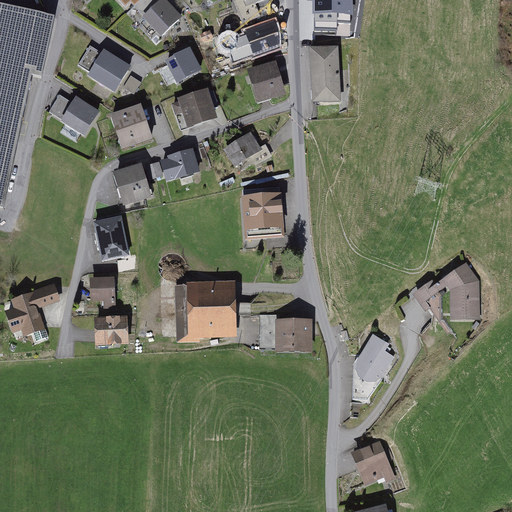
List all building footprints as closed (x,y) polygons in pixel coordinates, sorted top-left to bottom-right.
[(167,0),(145,19),(164,40),(185,21),(167,0)] [(233,0),(242,24),(261,17),(256,3),(264,0),(233,0)] [(54,19),(1,8),(0,10),(0,209),(11,211),(54,19)] [(269,19),(259,23),(262,30),(272,26),(269,19)] [(202,69),(190,46),(165,59),(177,82),(202,69)] [(338,47),(311,48),(313,102),(340,101),(338,47)] [(104,48),(88,74),(115,91),(131,65),(104,48)] [(275,62),(247,71),(257,102),(285,93),(275,62)] [(206,91),(171,103),(181,131),(216,119),(206,91)] [(100,110),(76,95),(61,120),(85,135),(100,110)] [(144,107),(111,118),(121,149),(154,139),(144,107)] [(76,142),(79,137),(65,129),(62,133),(76,142)] [(235,165),(241,162),(246,172),(273,156),(266,144),(261,147),(251,131),(224,149),(235,165)] [(168,157),(160,160),(167,181),(200,171),(193,147),(167,155),(168,157)] [(141,162),(113,170),(124,205),(152,196),(141,162)] [(159,162),(146,166),(149,180),(163,176),(159,162)] [(279,194),(238,197),(241,239),(282,236),(279,194)] [(127,220),(97,227),(106,264),(136,257),(127,220)] [(432,278),(412,293),(424,311),(429,307),(447,334),(454,333),(445,320),(442,320),(442,295),(449,290),(449,321),(482,319),(481,281),(467,262),(438,282),(432,278)] [(116,280),(94,282),(96,310),(118,308),(116,280)] [(59,288),(6,309),(16,335),(29,330),(33,341),(51,334),(43,313),(66,305),(59,288)] [(178,293),(180,341),(196,340),(196,334),(232,333),(231,292),(178,293)] [(310,322),(261,320),(260,350),(309,352),(310,322)] [(133,323),(98,325),(100,353),(135,350),(133,323)] [(389,344),(373,334),(354,363),(353,384),(352,399),(367,401),(382,380),(381,378),(395,357),(385,350),(389,344)] [(351,403),(350,418),(365,418),(365,404),(351,403)] [(380,440),(352,451),(365,484),(383,477),(386,484),(397,480),(380,440)]
